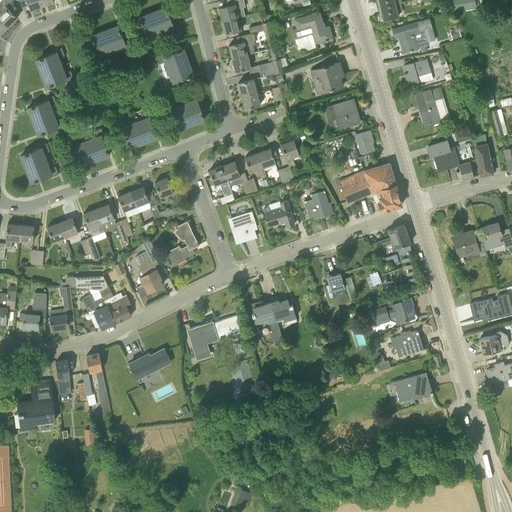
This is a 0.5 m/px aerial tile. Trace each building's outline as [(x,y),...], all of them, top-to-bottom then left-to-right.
[(7,6),(10,3),(7,0),(1,0),(0,1),(0,18),(8,27),(17,17),(10,10),(11,10),(7,6)] [(19,0),(22,7),(28,4),(30,10),(42,6),(40,0),(19,0)] [(245,6),(243,0),(226,0),(228,5),(219,8),(222,21),(238,17),(245,16),(243,7),(245,6)] [(474,0),(447,0),(449,12),(476,7),(474,0)] [(383,20),(398,16),(396,4),(380,7),(383,20)] [(173,27),(170,17),(166,7),(153,12),(157,22),(161,32),(168,30),(170,36),(178,33),(176,26),(173,27)] [(161,32),(157,22),(153,12),(139,17),(146,38),(144,38),(147,45),(155,42),(152,35),(161,32)] [(328,40),(332,38),(328,26),(324,28),(319,12),(295,19),(297,28),(310,24),(316,43),(325,40),(326,41),(328,40)] [(241,30),(238,17),(222,21),(226,34),(241,30)] [(419,48),(415,34),(423,32),(425,34),(427,41),(436,39),(430,18),(392,29),(395,37),(400,36),(401,41),(400,41),(403,52),(419,48)] [(264,30),(265,30),(263,24),(249,27),(250,34),(253,33),(264,31),(264,30)] [(125,46),(122,35),(118,25),(104,30),(108,41),(112,51),(120,48),(122,54),(130,51),(128,45),(125,46)] [(458,28),(449,31),(452,39),(461,36),(458,28)] [(112,51),(108,41),(104,30),(91,36),(98,56),(96,57),(99,63),(107,60),(104,54),(112,51)] [(254,40),(255,40),(253,33),(250,34),(236,37),(238,43),(229,45),(232,58),(247,54),(248,55),(255,53),(253,45),(255,44),(254,40)] [(56,52),(46,56),(36,60),(41,73),(61,65),(59,58),(65,55),(62,47),(55,50),(56,52)] [(165,62),(168,70),(179,66),(189,62),(183,48),(163,56),(162,54),(156,56),(159,64),(165,62)] [(248,55),(247,54),(232,58),(235,71),(251,67),(248,55)] [(272,61),(274,67),(275,73),(284,71),(283,67),(281,58),(280,59),(278,59),(272,61)] [(419,83),(433,79),(427,59),(403,66),(409,85),(418,82),(419,83)] [(274,67),(272,61),(259,65),(258,65),(260,71),(274,67)] [(189,62),(179,66),(168,70),(171,77),(164,79),(167,88),(174,85),(173,83),(193,75),(189,62)] [(317,93),(321,92),(342,86),(339,76),(343,74),(339,62),(311,70),(313,79),(317,93)] [(64,73),(61,65),(41,73),(46,87),(67,79),(67,81),(74,79),(71,70),(64,73)] [(275,73),(274,67),(260,71),(261,77),(276,74),(275,73),(276,73),(275,73)] [(238,83),(241,95),(257,92),(254,79),(238,83)] [(280,92),(279,88),(279,86),(272,88),(275,101),(282,99),(280,92)] [(443,98),(440,88),(430,91),(430,90),(416,94),(416,95),(412,96),(415,105),(419,103),(425,125),(439,121),(433,100),(443,98)] [(204,119),(201,110),(196,99),(199,98),(196,92),(188,95),(191,101),(182,104),(190,125),(204,119)] [(257,92),(241,95),(245,108),(260,105),(257,92)] [(33,121),(43,117),(53,113),(51,106),(57,103),(54,95),(47,98),(48,100),(28,108),(33,121)] [(501,106),(506,105),(511,103),(511,102),(511,97),(500,99),(501,106)] [(353,99),(324,109),(328,121),(336,118),(339,128),(358,122),(353,109),(356,108),(353,99)] [(190,125),(182,104),(175,107),(173,100),(165,104),(167,110),(169,109),(177,130),(190,125)] [(501,109),(497,110),(504,134),(507,133),(501,109)] [(143,119),(135,122),(139,133),(143,142),(156,137),(149,117),(151,116),(148,110),(140,113),(143,119)] [(497,136),(504,134),(496,110),(490,111),(497,136)] [(53,113),(43,117),(33,121),(38,135),(58,127),(59,129),(66,127),(63,119),(56,121),(53,113)] [(143,142),(139,133),(135,122),(127,125),(125,118),(117,122),(119,128),(122,127),(129,148),(143,142)] [(95,137),(88,140),(95,160),(109,155),(101,135),(103,134),(101,128),(93,131),(95,137)] [(373,140),(370,130),(355,135),(354,132),(350,133),(352,143),(357,141),(361,154),(374,150),(371,140),(373,140)] [(475,146),(477,158),(478,164),(480,175),(493,173),(487,143),(486,143),(484,135),(472,137),(475,146)] [(95,160),(88,140),(80,143),(78,137),(70,140),(72,146),(74,145),(82,166),(95,160)] [(289,166),(295,164),(292,157),(299,154),(293,139),(280,144),(289,166)] [(449,148),(447,141),(428,147),(430,155),(434,154),(436,159),(435,159),(439,170),(458,164),(455,152),(453,147),(449,148)] [(26,169),(46,161),(43,153),(50,151),(47,143),(40,145),(41,147),(21,155),(26,169)] [(257,152),(263,167),(276,163),(270,148),(257,152)] [(263,167),(257,152),(245,157),(250,172),(263,167)] [(458,165),(463,180),(474,177),(471,165),(478,164),(477,158),(469,160),(469,162),(458,165)] [(46,161),(26,169),(31,182),(51,174),(52,177),(59,174),(55,166),(49,168),(46,161)] [(252,194),(247,180),(244,172),(239,174),(235,161),(222,165),(227,180),(229,186),(235,184),(236,185),(241,183),(246,196),(252,194)] [(389,163),(365,170),(372,191),(395,184),(389,163)] [(215,185),(227,180),(222,165),(209,170),(215,185)] [(283,168),(289,182),(294,180),(289,166),(283,168)] [(289,182),(283,168),(277,170),(282,184),(289,182)] [(372,191),(365,170),(364,171),(339,181),(347,201),(373,192),(372,191)] [(155,182),(160,197),(173,192),(167,177),(155,182)] [(247,180),(252,194),(258,191),(253,178),(247,180)] [(372,191),(373,192),(381,211),(401,205),(395,184),(372,191)] [(149,202),(143,186),(131,191),(137,206),(149,202)] [(310,219),(330,213),(327,203),(328,203),(324,190),(311,195),(315,208),(313,208),(313,209),(308,211),(310,219)] [(137,206),(131,191),(118,196),(124,211),(127,217),(139,212),(138,210),(137,206)] [(222,204),(233,200),(231,194),(219,198),(222,204)] [(294,224),(287,200),(280,202),(281,207),(270,210),(269,207),(263,208),(269,227),(285,222),(286,226),(294,224)] [(150,206),(155,220),(161,218),(159,212),(156,203),(150,206)] [(96,208),(105,231),(116,227),(123,243),(128,241),(127,236),(126,234),(121,220),(115,222),(108,204),(96,208)] [(92,236),(105,231),(96,208),(83,213),(89,228),(92,236)] [(159,212),(161,218),(175,214),(174,208),(159,212)] [(255,236),(252,226),(255,225),(251,212),(230,219),(232,228),(236,227),(240,241),(255,236)] [(72,217),(60,222),(65,237),(78,232),(72,217)] [(127,218),(121,220),(126,234),(127,236),(133,234),(127,218)] [(156,225),(153,220),(141,225),(144,231),(156,225)] [(198,245),(190,229),(191,228),(187,220),(177,225),(178,227),(174,231),(183,240),(184,239),(187,245),(181,249),(179,245),(164,253),(167,259),(165,259),(168,265),(170,264),(171,267),(186,259),(185,257),(191,254),(189,250),(198,245)] [(65,237),(60,222),(47,227),(53,242),(65,237)] [(488,239),(482,241),(484,248),(498,243),(502,257),(508,255),(501,235),(502,235),(498,222),(484,226),(488,239)] [(5,243),(0,242),(0,257),(4,258),(5,248),(11,249),(12,240),(19,241),(21,225),(7,223),(5,243)] [(384,274),(402,268),(395,248),(410,243),(404,224),(388,229),(392,240),(375,245),(384,274)] [(34,226),(21,225),(19,241),(33,242),(34,226)] [(484,248),(482,241),(476,243),(472,230),(465,232),(465,234),(453,238),(458,255),(455,257),(456,263),(465,260),(464,258),(463,259),(462,256),(478,251),(480,256),(486,254),(484,248)] [(86,238),(91,252),(95,260),(101,258),(92,236),(86,238)] [(91,252),(86,238),(80,241),(86,254),(91,252)] [(149,293),(148,291),(163,284),(153,264),(160,261),(153,247),(148,238),(142,243),(146,251),(137,256),(142,266),(139,268),(138,273),(140,277),(144,284),(137,288),(141,297),(149,293)] [(30,264),(36,265),(38,250),(31,249),(30,264)] [(116,266),(121,274),(127,270),(122,262),(116,266)] [(343,287),(339,273),(327,277),(330,285),(324,286),(333,318),(341,315),(338,304),(351,300),(347,285),(343,287)] [(378,273),(370,276),(373,286),(381,284),(378,273)] [(128,308),(132,306),(126,295),(123,297),(120,293),(113,296),(103,276),(75,277),(65,277),(65,282),(60,282),(60,285),(70,286),(70,287),(99,289),(100,291),(107,306),(108,305),(110,311),(114,321),(115,323),(131,315),(128,308)] [(63,297),(64,308),(72,307),(69,287),(70,287),(70,286),(60,285),(60,287),(59,287),(60,297),(63,297)] [(15,309),(17,291),(16,291),(16,287),(9,286),(8,295),(1,294),(0,306),(0,322),(5,323),(7,308),(15,309)] [(95,311),(102,326),(114,321),(110,311),(108,305),(107,306),(100,291),(102,296),(101,297),(99,292),(92,295),(92,294),(82,298),(89,311),(93,309),(95,311)] [(46,308),(47,293),(34,292),(33,307),(33,314),(24,313),(22,328),(38,330),(39,316),(46,317),(46,308)] [(511,310),(507,292),(468,303),(473,320),(481,317),(482,321),(511,312),(511,310)] [(402,299),(401,295),(372,306),(373,309),(372,309),(377,324),(390,320),(397,322),(413,317),(410,306),(413,305),(410,297),(402,299)] [(272,302),(277,319),(283,317),(284,321),(296,317),(292,304),(289,305),(288,299),(279,302),(279,300),(272,302)] [(277,319),(272,302),(258,306),(257,303),(250,305),(252,313),(255,322),(268,318),(272,331),(269,332),(272,341),(282,338),(276,319),(277,319)] [(361,311),(362,314),(364,320),(370,318),(367,309),(361,311)] [(50,316),(52,331),(60,330),(60,328),(68,327),(66,310),(50,311),(50,316)] [(230,334),(236,353),(247,350),(237,316),(238,315),(238,314),(213,322),(213,320),(206,322),(187,328),(196,359),(209,355),(205,342),(230,334)] [(423,349),(418,332),(419,332),(418,330),(405,334),(405,331),(400,333),(401,335),(390,339),(393,347),(395,346),(399,357),(423,349)] [(493,358),(492,354),(497,353),(497,350),(506,348),(509,344),(506,335),(501,331),(495,332),(496,335),(480,338),(483,352),(475,354),(477,362),(493,358)] [(171,361),(165,348),(145,358),(144,356),(131,362),(138,378),(171,361)] [(105,380),(98,352),(86,355),(90,371),(96,370),(100,390),(98,390),(102,413),(111,411),(105,380)] [(388,360),(384,361),(383,356),(377,358),(381,370),(390,367),(388,360)] [(70,375),(67,359),(56,361),(59,377),(57,377),(59,393),(60,393),(60,392),(72,391),(69,375),(70,375)] [(511,362),(504,364),(503,360),(489,363),(490,367),(486,368),(490,382),(495,381),(496,387),(508,384),(507,378),(511,377),(511,362)] [(228,366),(234,388),(247,384),(245,374),(249,373),(247,361),(228,366)] [(325,371),(329,379),(340,375),(336,367),(325,371)] [(162,380),(157,369),(140,377),(144,387),(162,380)] [(431,391),(426,371),(394,382),(399,397),(400,400),(412,396),(413,399),(433,394),(432,391),(431,391)] [(84,383),(88,402),(89,405),(96,404),(94,394),(93,394),(88,373),(82,374),(84,383)] [(16,429),(20,429),(35,427),(35,422),(55,419),(50,379),(29,382),(31,401),(17,402),(19,414),(14,415),(16,429)] [(88,402),(84,383),(77,383),(81,403),(88,402)] [(187,405),(180,408),(184,415),(190,412),(187,405)] [(84,430),(86,445),(94,444),(93,429),(84,430)] [(399,462),(413,459),(410,446),(396,449),(399,462)] [(458,452),(458,449),(449,451),(452,463),(464,460),(462,453),(463,453),(462,451),(461,451),(461,452),(458,452)] [(248,502),(251,493),(236,487),(230,503),(242,507),(244,501),(248,502)]
